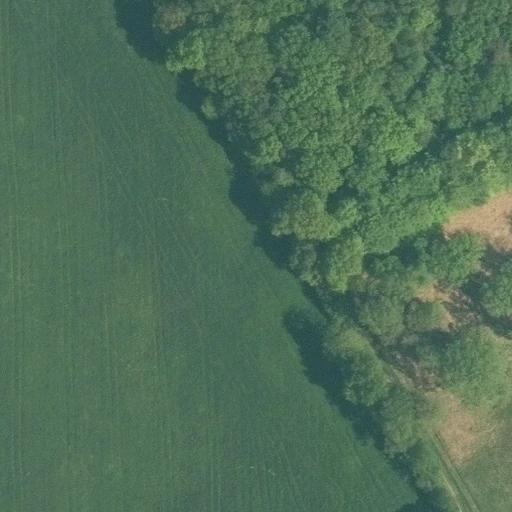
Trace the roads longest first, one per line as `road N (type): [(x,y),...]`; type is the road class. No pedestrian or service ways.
road 1 (track): [(461,511),(318,253)]
road 2 (track): [(318,253),(181,0)]
road 3 (track): [(511,150),(318,253)]
